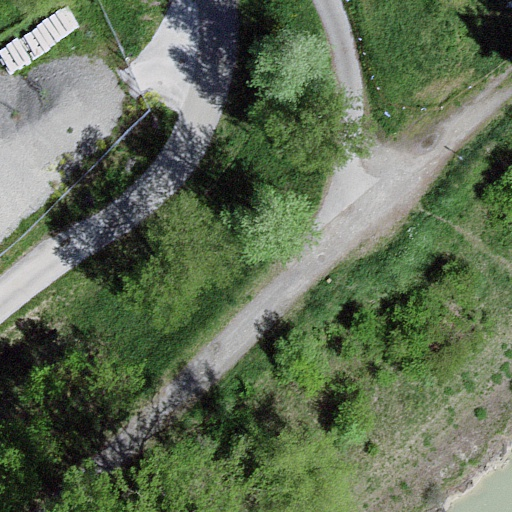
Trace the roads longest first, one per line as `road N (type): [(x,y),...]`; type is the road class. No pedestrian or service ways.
road 1 (track): [(51,511),(356,221)]
road 2 (unclassified): [(0,302),(137,205),(169,173),(214,79),(216,0)]
road 3 (track): [(218,42),(135,83),(0,195)]
road 4 (track): [(356,221),(346,67),(326,0)]
road 5 (track): [(356,221),(511,78)]
